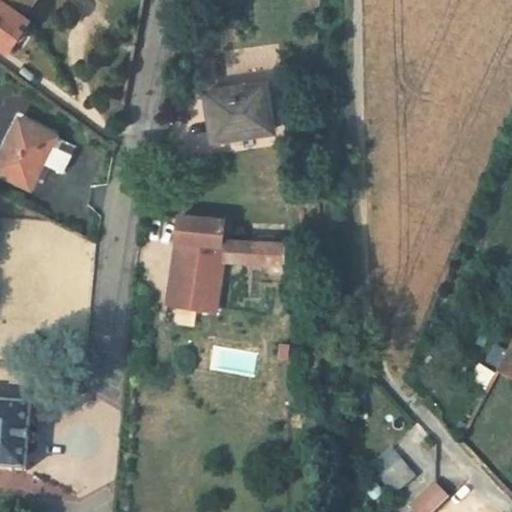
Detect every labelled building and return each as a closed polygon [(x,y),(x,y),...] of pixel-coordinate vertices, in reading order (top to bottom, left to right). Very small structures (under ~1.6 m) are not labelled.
[(41,23),(34,19),(47,0),(0,0),(0,43),(18,56),(41,23)] [(237,142),(290,140),(288,91),(235,93),(237,142)] [(235,93),(226,93),(229,142),(237,142),(235,93)] [(0,175),(33,191),(60,136),(22,119),(0,162),(0,175)] [(238,251),(233,251),(236,224),(193,217),(190,245),(182,309),(230,315),(238,251)] [(265,266),(293,268),(294,251),(241,247),(240,265),(265,266)] [(500,369),(506,351),(493,347),(488,365),(500,369)] [(0,467),(26,470),(31,407),(0,405),(0,467)] [(391,478),(411,459),(402,449),(381,467),(391,478)] [(391,478),(406,494),(426,475),(411,459),(391,478)] [(428,511),(445,511),(460,496),(448,485),(426,510),(428,511)]
